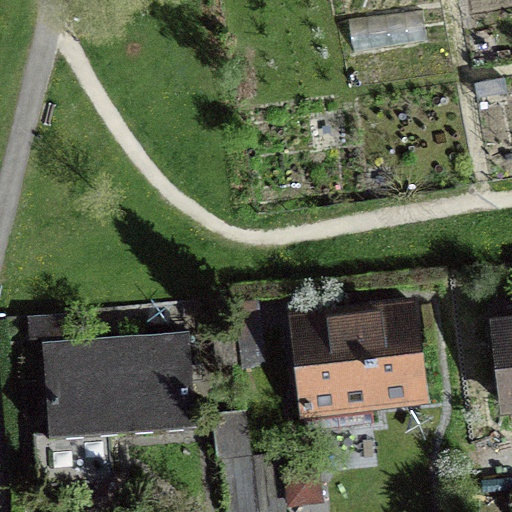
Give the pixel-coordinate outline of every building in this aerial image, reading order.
[(419,304),(290,318),(302,432),(378,424),(376,404),(429,398),(419,304)] [(511,319),(499,321),(507,407),(511,406),(511,319)] [(207,322),(211,369),(237,367),(231,320),(207,322)] [(106,429),(198,422),(189,323),(41,334),(49,425),(33,426),(37,479),(110,473),(106,429)] [(226,511),(256,511),(251,450),(247,405),(212,408),(217,461),(222,460),(226,511)] [(277,448),(251,450),(256,511),(273,511),(282,511),(277,448)] [(288,502),(326,497),(321,461),(284,465),(288,502)]
